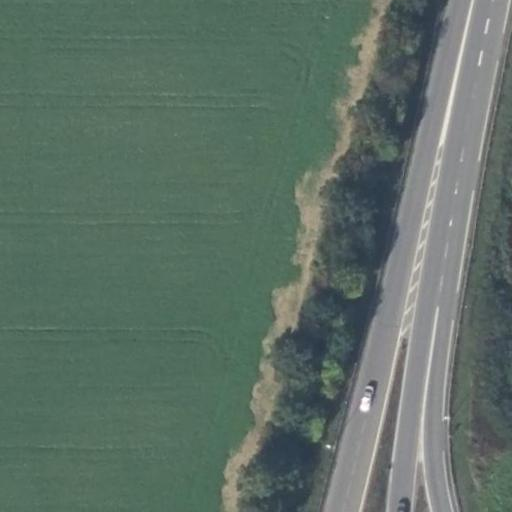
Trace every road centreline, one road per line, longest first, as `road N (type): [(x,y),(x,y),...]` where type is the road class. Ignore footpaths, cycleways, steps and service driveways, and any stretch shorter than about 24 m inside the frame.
road 1 (primary): [(470,0),(439,91),(340,511)]
road 2 (primary): [(399,511),(426,310),(458,172)]
road 3 (trunk): [(440,511),(432,421),(458,172)]
road 4 (primary): [(458,172),(473,0)]
